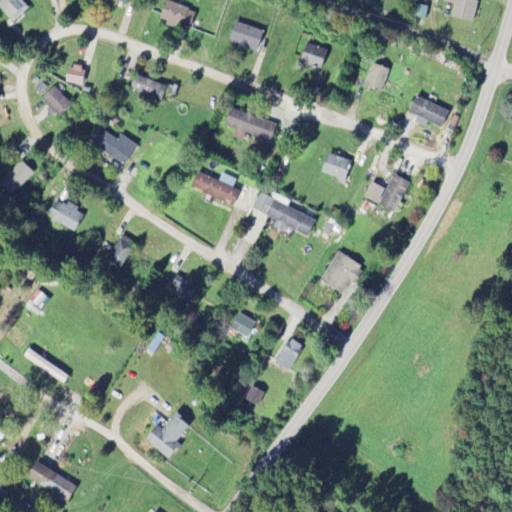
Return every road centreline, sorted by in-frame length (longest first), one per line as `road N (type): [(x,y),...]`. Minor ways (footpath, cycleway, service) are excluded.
road 1 (residential): [(351,351),(45,150),(27,117),(32,63),(59,36),(100,29),(460,174)]
road 2 (residential): [(230,511),(351,351),(443,210),(511,11)]
road 3 (residential): [(190,511),(0,371)]
